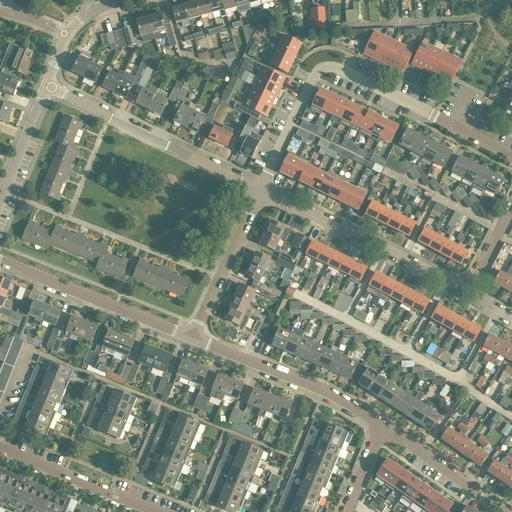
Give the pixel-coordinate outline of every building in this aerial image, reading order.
[(202,0),(197,2),(201,16),(213,13),(209,0),(202,0)] [(209,0),(213,13),(219,11),(221,17),(226,15),(225,11),(226,11),(222,0),(209,0)] [(235,0),(222,0),(226,11),(238,7),(235,0)] [(368,0),(369,9),(377,8),(376,0),(368,0)] [(197,2),(186,5),(190,20),(201,16),(197,2)] [(190,20),(186,5),(173,9),(177,23),(181,22),(183,27),(190,25),(188,20),(190,20)] [(326,29),(324,8),(310,9),(311,30),(326,29)] [(346,23),(358,22),(357,11),(345,12),(346,23)] [(161,14),(149,17),(153,34),(155,41),(168,38),(170,47),(176,45),(170,23),(165,25),(161,14)] [(140,37),(153,34),(149,17),(136,21),(140,37)] [(128,44),(130,47),(135,45),(130,27),(124,29),(128,44)] [(129,47),(130,47),(128,44),(124,29),(119,30),(123,47),(118,49),(116,52),(120,54),(123,48),(129,47)] [(119,30),(113,32),(117,44),(110,46),(111,51),(116,49),(115,52),(116,52),(118,49),(123,47),(119,30)] [(247,46),(249,45),(256,30),(244,33),(247,46)] [(374,31),(363,54),(373,59),(384,36),(374,31)] [(117,44),(113,32),(100,36),(104,47),(109,46),(110,46),(117,44)] [(184,42),(196,39),(194,34),(183,37),(184,42)] [(276,45),(297,55),(302,44),(281,35),(276,45)] [(384,36),(373,59),(383,64),(394,41),(384,36)] [(234,41),(224,44),(228,60),(238,57),(234,41)] [(394,41),(383,64),(393,68),(404,46),(394,41)] [(422,42),(411,65),(421,70),(432,47),(422,42)] [(272,54),(292,64),(297,55),(276,45),(272,54)] [(404,46),(393,68),(403,73),(414,51),(404,46)] [(432,47),(421,70),(431,74),(442,52),(432,47)] [(33,53),(19,48),(16,57),(6,53),(0,68),(0,69),(11,74),(13,70),(27,76),(30,67),(28,66),(33,53)] [(227,58),(224,48),(214,51),(216,61),(227,58)] [(209,51),(199,54),(201,59),(211,57),(209,51)] [(442,52),(431,74),(441,79),(452,56),(442,52)] [(287,75),(292,64),(272,54),(267,65),(287,75)] [(73,73),(84,79),(94,58),(89,55),(86,60),(80,57),(73,73)] [(132,83),(122,78),(115,93),(126,99),(133,86),(138,88),(153,57),(152,56),(146,67),(147,68),(141,80),(140,80),(145,69),(146,68),(141,65),(140,66),(132,83)] [(452,56),(441,79),(451,84),(462,61),(452,56)] [(155,58),(153,57),(138,88),(143,91),(137,104),(149,110),(156,95),(158,89),(150,85),(146,83),(153,70),(150,68),(155,58)] [(99,60),(94,58),(84,79),(85,79),(83,82),(93,86),(94,83),(96,84),(103,69),(97,65),(99,60)] [(263,67),(258,77),(281,88),(286,78),(263,67)] [(103,88),(115,93),(122,78),(124,73),(119,71),(117,75),(111,72),(103,88)] [(20,81),(0,73),(0,91),(0,90),(14,96),(20,81)] [(258,77),(253,87),(276,98),(281,88),(258,77)] [(191,85),(184,82),(176,99),(182,102),(191,85)] [(253,87),(249,97),(271,108),(276,98),(253,87)] [(180,91),(174,88),(168,99),(174,102),(180,91)] [(322,111),(330,94),(320,89),(310,109),(320,114),(322,111)] [(223,97),(217,94),(207,114),(203,124),(209,127),(223,97)] [(330,94),(322,111),(332,115),(340,99),(330,94)] [(168,101),(156,95),(149,110),(161,116),(168,101)] [(266,118),(271,108),(249,97),(244,107),(236,103),(233,109),(249,117),(252,111),(266,118)] [(340,99),(332,115),(341,120),(350,103),(340,99)] [(0,120),(8,124),(11,117),(10,117),(13,108),(0,102),(0,120)] [(175,122),(186,127),(193,112),(194,110),(196,106),(190,103),(188,107),(183,105),(182,107),(175,122)] [(351,125),(359,108),(350,103),(341,120),(339,123),(350,128),(351,125)] [(511,110),(505,106),(501,114),(511,120),(511,110)] [(351,125),(360,129),(361,129),(369,113),(359,108),(351,125)] [(198,133),(205,118),(206,116),(194,110),(193,112),(186,127),(198,133)] [(361,129),(360,129),(358,133),(369,138),(379,117),(369,113),(361,129)] [(60,130),(77,136),(80,127),(82,128),(84,125),(65,117),(60,130)] [(380,139),(389,122),(379,117),(369,138),(379,142),(381,139),(380,139)] [(380,139),(381,139),(391,144),(399,127),(389,122),(380,139)] [(234,130),(224,126),(222,130),(215,126),(209,138),(227,147),(231,140),(236,142),(242,130),(236,127),(234,130)] [(251,160),(262,138),(250,132),(251,130),(245,127),(239,140),(244,143),(239,154),(241,156),(248,160),(248,159),(251,160)] [(400,135),(404,137),(408,129),(403,127),(400,135)] [(326,138),(332,141),(334,137),(337,131),(331,128),(326,138)] [(411,151),(420,135),(408,129),(404,137),(400,145),(411,151)] [(77,136),(60,130),(55,142),(61,144),(74,150),(74,149),(75,146),(73,145),(77,136)] [(431,141),(420,135),(411,151),(422,157),(431,141)] [(442,147),(431,141),(422,157),(433,163),(442,147)] [(56,157),(72,163),(76,155),(78,156),(80,152),(74,149),(74,150),(61,144),(56,157)] [(453,153),(442,147),(433,163),(445,169),(453,153)] [(290,177),(300,157),(289,152),(280,172),(290,177)] [(260,154),(257,158),(264,163),(267,159),(260,154)] [(386,160),(373,154),(370,161),(383,167),(386,160)] [(72,163),(56,157),(51,169),(70,176),(71,173),(69,172),(72,163)] [(308,166),(310,162),(300,157),(290,177),(300,182),(308,166)] [(405,176),(410,173),(409,171),(404,162),(401,164),(388,157),(384,166),(405,176)] [(463,178),(472,162),(461,157),(452,172),(463,178)] [(463,178),(475,184),(483,168),(472,162),(463,178)] [(369,163),(367,167),(380,173),(383,168),(375,164),(374,165),(369,163)] [(310,187),(318,170),(308,166),(300,182),(310,187)] [(414,168),(409,171),(410,173),(416,181),(421,178),(420,177),(414,168)] [(494,174),(483,168),(475,184),(472,188),(483,194),(485,189),(486,190),(494,174)] [(46,181),(62,188),(66,179),(68,180),(70,176),(51,169),(46,181)] [(319,191),(327,175),(318,170),(310,187),(319,191)] [(319,191),(329,196),(339,176),(329,171),(327,175),(319,191)] [(427,187),(431,184),(430,182),(425,174),(420,177),(421,178),(427,187)] [(505,180),(494,174),(486,190),(497,195),(505,180)] [(347,184),(349,181),(339,176),(329,196),(339,201),(347,184)] [(435,179),(430,182),(431,184),(437,192),(442,189),(441,187),(435,179)] [(46,181),(41,194),(60,201),(61,197),(59,196),(62,188),(46,181)] [(347,184),(339,201),(348,205),(356,189),(347,184)] [(448,198),(453,194),(452,193),(446,184),(441,187),(442,189),(448,198)] [(356,189),(348,205),(358,210),(368,190),(358,185),(356,189)] [(457,190),(452,193),(453,194),(459,203),(463,200),(462,199),(457,190)] [(385,193),(382,200),(387,202),(390,195),(385,193)] [(469,209),(474,206),(473,204),(467,196),(462,199),(463,200),(469,209)] [(478,201),(473,204),(474,206),(479,214),(485,211),(478,201)] [(366,215),(377,220),(384,208),(373,202),(366,215)] [(432,213),(441,217),(446,208),(437,203),(432,213)] [(394,213),(384,208),(377,220),(388,226),(394,213)] [(459,220),(463,221),(466,215),(456,210),(449,225),(455,228),(459,220)] [(405,219),(394,213),(388,226),(398,231),(405,219)] [(292,217),(289,225),(295,227),(298,220),(292,217)] [(416,224),(405,219),(398,231),(409,237),(416,224)] [(23,240),(35,245),(42,228),(33,225),(34,223),(30,221),(23,240)] [(264,231),(266,232),(281,239),(284,234),(288,236),(291,231),(271,221),(269,226),(267,225),(264,231)] [(474,230),(477,224),(471,221),(468,228),(474,230)] [(62,249),(69,232),(60,229),(60,227),(57,225),(55,231),(47,250),(48,250),(50,245),(62,249)] [(50,231),(42,228),(35,245),(47,250),(55,231),(51,229),(50,231)] [(430,247),(436,234),(425,229),(419,241),(430,247)] [(278,245),(281,239),(266,232),(264,231),(260,240),(262,241),(261,243),(279,252),(281,247),(278,245)] [(77,236),(69,232),(62,249),(74,254),(82,235),(77,234),(77,236)] [(294,246),(297,248),(303,250),(309,238),(300,234),(294,246)] [(447,240),(436,234),(430,247),(440,252),(447,240)] [(86,259),(93,242),(84,239),(85,237),(82,235),(74,254),(86,259)] [(457,246),(447,240),(440,252),(451,258),(457,246)] [(306,254),(303,260),(307,262),(308,262),(311,256),(317,259),(323,246),(312,241),(306,254)] [(93,242),(86,259),(98,264),(99,264),(106,245),(102,243),(102,246),(93,242)] [(498,258),(505,261),(511,247),(511,244),(506,242),(498,258)] [(107,245),(106,245),(99,264),(98,264),(96,270),(109,274),(115,258),(107,255),(108,252),(104,251),(107,245)] [(317,259),(328,265),(334,252),(323,246),(317,259)] [(468,252),(457,246),(451,258),(461,264),(468,252)] [(298,261),(303,250),(297,248),(292,258),(281,252),(279,258),(295,266),(298,261)] [(345,257),(334,252),(328,265),(339,270),(345,257)] [(256,253),(251,264),(266,271),(270,273),(275,262),(256,253)] [(339,270),(349,275),(356,263),(345,257),(339,270)] [(124,261),(115,258),(109,274),(121,280),(129,261),(125,259),(124,261)] [(279,258),(276,264),(292,272),(295,266),(279,258)] [(146,283),(152,266),(143,262),(144,260),(141,259),(133,278),(146,283)] [(367,268),(356,263),(349,275),(361,281),(367,268)] [(263,277),(266,271),(251,264),(245,276),(254,280),(252,284),(263,289),(264,290),(274,295),(277,290),(264,283),(266,279),(263,277)] [(511,264),(511,265),(506,274),(500,271),(494,283),(505,289),(511,276),(511,264)] [(152,266),(146,283),(158,287),(165,269),(161,267),(160,269),(152,266)] [(169,270),(165,269),(158,287),(170,292),(177,276),(168,272),(169,270)] [(380,291),(387,278),(376,272),(369,285),(380,291)] [(0,293),(8,296),(12,298),(15,292),(10,290),(13,283),(12,283),(14,279),(8,277),(6,280),(5,280),(6,277),(0,274),(0,293)] [(185,279),(177,276),(170,292),(183,297),(190,278),(186,277),(185,279)] [(314,280),(309,277),(304,288),(309,291),(314,280)] [(380,291),(391,297),(398,284),(387,278),(380,291)] [(263,289),(252,284),(250,289),(241,285),(239,290),(237,289),(234,295),(236,296),(250,303),(255,292),(272,300),(274,295),(264,290),(263,289)] [(295,288),(288,284),(287,284),(286,285),(288,289),(286,294),(293,297),(296,291),(294,290),(295,289),(295,288)] [(401,303),(408,290),(398,284),(391,297),(401,303)] [(21,302),(17,312),(23,314),(27,304),(31,292),(25,290),(21,302)] [(401,303),(412,308),(419,295),(408,290),(401,303)] [(347,313),(355,297),(343,291),(335,306),(347,313)] [(3,308),(8,296),(0,293),(0,320),(6,323),(8,317),(21,322),(24,316),(22,316),(23,314),(17,312),(17,313),(3,308)] [(430,301),(419,295),(412,308),(423,314),(430,301)] [(248,308),(250,303),(236,296),(231,307),(241,312),(248,315),(249,316),(252,310),(248,308)] [(279,317),(287,301),(280,297),(272,313),(279,317)] [(43,321),(49,307),(34,301),(29,316),(35,318),(32,325),(41,328),(44,322),(43,321)] [(431,318),(442,324),(449,312),(438,306),(431,318)] [(62,312),(49,307),(43,321),(44,322),(56,327),(62,312)] [(249,317),(249,316),(248,315),(241,312),(231,307),(225,319),(238,325),(238,326),(244,328),(249,317)] [(367,315),(357,309),(353,317),(363,322),(367,315)] [(459,318),(449,312),(442,324),(452,330),(459,318)] [(28,318),(24,316),(21,322),(15,338),(20,340),(21,337),(28,318)] [(14,338),(15,338),(21,322),(8,317),(6,323),(18,327),(14,338)] [(72,335),(79,338),(86,322),(74,317),(66,337),(70,339),(72,335)] [(251,318),(248,326),(252,328),(256,320),(251,318)] [(452,330),(463,336),(470,324),(459,318),(452,330)] [(254,332),(258,335),(264,324),(259,321),(254,332)] [(99,327),(86,322),(79,338),(89,342),(87,345),(91,347),(99,327)] [(269,326),(264,324),(258,335),(264,337),(269,326)] [(470,324),(463,336),(474,342),(480,330),(470,324)] [(272,346),(284,351),(291,334),(294,328),(293,328),(289,327),(287,327),(286,331),(280,329),(272,346)] [(400,329),(395,327),(390,336),(395,338),(400,329)] [(45,347),(51,349),(59,330),(53,328),(45,347)] [(291,334),(284,351),(295,356),(303,339),(304,335),(305,333),(294,328),(291,334)] [(50,355),(56,357),(65,333),(59,330),(51,349),(49,354),(50,355)] [(116,352),(123,337),(110,332),(102,351),(107,353),(108,349),(116,352)] [(489,349),(483,360),(488,362),(500,340),(490,334),(483,345),(489,349)] [(295,356),(306,360),(314,343),(315,340),(304,335),(303,339),(295,356)] [(6,336),(1,348),(0,347),(0,354),(8,358),(9,354),(10,351),(8,351),(13,339),(6,336)] [(136,341),(123,337),(116,352),(125,356),(124,360),(128,361),(136,341)] [(25,342),(20,340),(15,338),(13,344),(23,348),(25,342)] [(511,346),(500,340),(488,362),(486,366),(491,369),(493,365),(499,354),(505,357),(511,346)] [(325,348),(314,343),(306,360),(317,365),(325,348)] [(441,349),(431,343),(426,352),(436,358),(441,349)] [(13,344),(11,349),(21,353),(23,348),(13,344)] [(89,367),(98,345),(97,345),(94,353),(88,351),(87,354),(85,353),(82,358),(84,359),(83,364),(87,365),(89,367)] [(102,347),(98,345),(89,367),(93,368),(94,368),(102,347)] [(141,363),(154,368),(161,352),(147,346),(141,363)] [(325,348),(317,365),(328,370),(336,353),(338,349),(332,346),(331,351),(325,348)] [(19,358),(21,353),(11,349),(10,351),(9,354),(19,358)] [(437,358),(441,361),(446,352),(445,351),(442,349),(437,358)] [(173,357),(161,352),(154,368),(167,373),(173,357)] [(452,354),(446,352),(441,361),(446,364),(452,354)] [(347,358),(336,353),(328,370),(340,375),(347,358)] [(19,358),(9,354),(8,358),(7,359),(17,363),(19,358)] [(52,365),(49,373),(70,381),(73,373),(56,366),(57,363),(40,357),(39,359),(38,359),(37,363),(44,366),(48,364),(52,365)] [(358,363),(347,358),(340,375),(351,380),(358,363)] [(17,363),(7,359),(5,363),(5,364),(15,368),(17,363)] [(182,378),(190,382),(196,366),(184,361),(176,381),(180,383),(182,378)] [(15,368),(5,364),(3,369),(13,373),(15,368)] [(124,386),(126,381),(133,365),(132,364),(130,368),(125,365),(120,377),(108,372),(105,378),(124,386)] [(133,365),(126,381),(132,384),(139,367),(133,365)] [(209,371),(196,366),(190,382),(199,385),(197,389),(201,391),(209,371)] [(424,373),(425,373),(425,367),(414,368),(413,368),(413,373),(417,373),(420,379),(424,379),(424,373)] [(3,369),(1,374),(11,378),(13,373),(3,369)] [(369,391),(379,376),(369,369),(358,384),(369,391)] [(67,389),(70,381),(49,373),(45,381),(67,389)] [(0,379),(9,383),(11,378),(1,374),(0,376),(0,379)] [(226,396),(227,396),(233,380),(220,375),(212,395),(225,400),(226,396)] [(389,382),(379,376),(369,391),(379,398),(389,382)] [(164,396),(169,384),(171,379),(165,377),(159,394),(163,396),(164,396)] [(485,380),(480,377),(475,386),(480,389),(485,380)] [(0,379),(0,385),(7,388),(9,383),(0,379)] [(245,385),(233,380),(227,396),(235,400),(233,403),(238,405),(245,385)] [(63,398),(67,389),(45,381),(42,389),(63,398)] [(102,385),(99,393),(103,395),(108,384),(101,381),(99,384),(102,385)] [(400,389),(389,382),(379,398),(389,405),(400,389)] [(36,386),(32,385),(28,383),(25,391),(29,393),(30,390),(33,391),(36,386)] [(169,384),(164,396),(168,398),(170,398),(175,386),(169,384)] [(451,388),(446,385),(440,395),(445,398),(451,388)] [(42,389),(39,397),(60,405),(63,398),(42,389)] [(257,416),(259,417),(268,394),(255,389),(247,409),(252,411),(254,407),(260,409),(257,416)] [(405,392),(400,389),(389,405),(399,411),(410,396),(409,395),(411,393),(406,390),(405,392)] [(115,391),(112,399),(134,408),(137,400),(115,391)] [(410,396),(399,411),(410,418),(420,402),(424,396),(419,393),(415,399),(410,396)] [(280,399),(268,394),(259,417),(263,418),(264,416),(266,412),(274,415),(280,399)] [(195,407),(200,409),(205,397),(199,395),(195,407)] [(57,413),(60,405),(39,397),(36,405),(57,413)] [(205,397),(200,409),(210,413),(212,409),(207,407),(210,399),(205,397)] [(502,405),(509,407),(511,400),(504,398),(502,405)] [(112,399),(108,407),(131,416),(134,408),(112,399)] [(293,404),(280,399),(274,415),(283,418),(281,422),(285,424),(293,404)] [(428,401),(425,406),(420,402),(410,418),(420,425),(430,409),(433,404),(428,401)] [(319,420),(325,405),(318,403),(312,418),(319,420)] [(486,407),(481,403),(475,412),(480,415),(486,407)] [(54,421),(57,413),(36,405),(33,413),(54,421)] [(18,407),(15,415),(19,417),(20,414),(23,415),(26,409),(23,408),(23,409),(18,407)] [(131,416),(108,407),(105,415),(127,424),(131,416)] [(230,422),(236,424),(241,411),(235,409),(230,422)] [(441,416),(430,409),(420,425),(430,431),(441,416)] [(241,411),(236,424),(241,426),(246,413),(241,411)] [(496,423),(501,415),(497,412),(492,420),(496,423)] [(33,413),(29,421),(51,429),(54,421),(33,413)] [(461,431),(465,426),(469,420),(471,417),(466,414),(456,428),(461,431)] [(105,415),(102,423),(124,432),(127,424),(105,415)] [(180,417),(176,425),(198,434),(201,426),(180,417)] [(491,429),(495,423),(491,420),(487,426),(491,429)] [(47,438),(51,429),(29,421),(26,429),(47,438)] [(124,432),(102,423),(99,431),(121,440),(124,432)] [(506,437),(511,428),(511,426),(507,424),(501,433),(506,437)] [(195,442),(198,434),(176,425),(173,433),(195,442)] [(327,425),(323,433),(345,442),(348,434),(327,425)] [(459,435),(451,446),(461,453),(469,442),(463,438),(469,429),(465,426),(461,431),(459,435)] [(91,430),(84,428),(81,435),(88,437),(91,430)] [(451,446),(459,435),(449,428),(441,439),(451,446)] [(291,431),(285,429),(280,441),(286,444),(291,431)] [(173,433),(170,441),(191,450),(195,442),(173,433)] [(342,450),(345,442),(323,433),(320,441),(342,450)] [(156,435),(153,444),(157,445),(158,442),(163,443),(164,439),(160,437),(156,435)] [(478,439),(476,442),(481,445),(485,440),(480,436),(478,439)] [(485,440),(481,445),(485,448),(489,443),(485,440)] [(188,458),(191,450),(170,441),(166,449),(188,458)] [(317,449),(338,458),(342,450),(320,441),(317,449)] [(478,449),(469,442),(461,453),(471,460),(478,449)] [(240,451),(261,460),(265,452),(243,443),(240,451)] [(153,444),(149,452),(154,453),(155,450),(158,451),(160,447),(157,445),(153,444)] [(487,472),(498,479),(505,468),(508,464),(509,463),(511,458),(511,456),(511,448),(507,455),(503,460),(503,459),(500,464),(495,461),(487,472)] [(166,449),(163,457),(185,466),(188,458),(166,449)] [(335,466),(338,458),(317,449),(313,457),(335,466)] [(489,456),(478,449),(471,460),(481,467),(489,456)] [(240,451),(237,459),(258,468),(261,460),(240,451)] [(181,474),(185,466),(163,457),(160,465),(181,474)] [(310,465),(332,474),(335,466),(313,457),(310,465)] [(237,459),(233,467),(255,476),(258,468),(237,459)] [(304,463),(301,462),(297,460),(294,467),(301,470),(304,463)] [(377,476),(386,482),(397,466),(388,460),(377,476)] [(160,465),(156,473),(178,482),(181,474),(160,465)] [(328,482),(332,474),(310,465),(307,473),(328,482)] [(397,466),(386,482),(395,488),(406,472),(397,466)] [(251,484),(255,476),(233,467),(230,475),(251,484)] [(294,467),(290,476),(295,478),(298,479),(301,470),(294,467)] [(511,472),(505,468),(498,479),(508,486),(511,479),(511,472)] [(202,469),(198,478),(204,481),(208,471),(202,469)] [(216,470),(213,478),(218,479),(219,476),(222,477),(224,472),(221,471),(216,470)] [(403,494),(400,498),(401,498),(415,478),(406,472),(395,488),(403,494)] [(175,490),(178,482),(156,473),(153,481),(175,490)] [(303,481),(325,490),(328,482),(307,473),(303,481)] [(230,475),(227,483),(248,492),(251,484),(230,475)] [(415,478),(401,498),(411,505),(425,485),(415,478)] [(322,498),(325,490),(303,481),(300,489),(322,498)] [(245,500),(248,492),(227,483),(223,491),(245,500)] [(287,483),(284,491),(288,493),(290,490),(292,491),(294,487),(291,486),(292,485),(287,483)] [(422,510),(435,492),(425,485),(411,505),(412,504),(422,510)] [(0,506),(0,509),(6,511),(7,511),(13,499),(16,491),(8,487),(0,506)] [(195,503),(200,492),(194,489),(189,501),(195,503)] [(297,497),(319,506),(322,498),(300,489),(297,497)] [(13,499),(7,511),(16,511),(23,494),(16,491),(13,499)] [(223,491),(220,499),(242,508),(245,500),(223,491)] [(422,510),(424,508),(428,511),(433,511),(443,498),(435,492),(422,510)] [(203,501),(208,503),(211,504),(214,496),(211,495),(207,493),(203,501)] [(16,511),(25,511),(32,497),(23,494),(16,511)] [(375,510),(382,500),(383,498),(377,494),(375,498),(369,506),(375,510)] [(25,511),(34,511),(39,502),(39,500),(32,497),(25,511)] [(310,511),(316,511),(319,506),(297,497),(294,505),(310,511)] [(449,511),(448,511),(453,505),(443,498),(433,511),(449,511)] [(227,511),(239,511),(242,508),(220,499),(217,508),(227,511)] [(39,502),(34,511),(44,511),(48,503),(39,500),(39,502)] [(44,511),(53,511),(55,507),(48,503),(44,511)] [(81,511),(83,507),(74,503),(72,507),(81,511)]
